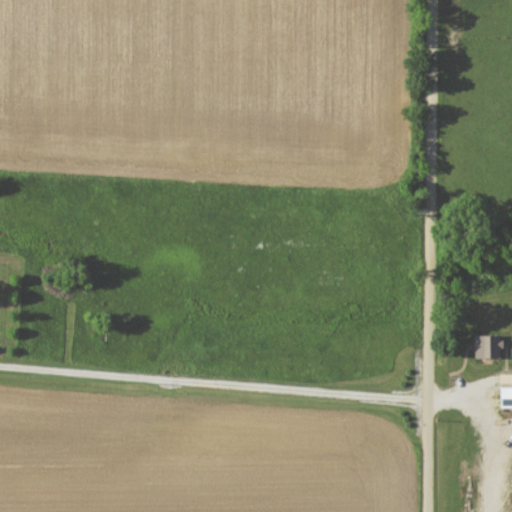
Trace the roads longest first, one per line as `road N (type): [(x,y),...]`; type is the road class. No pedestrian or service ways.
road 1 (residential): [(424,511),(432,0)]
road 2 (residential): [(0,367),(426,401)]
